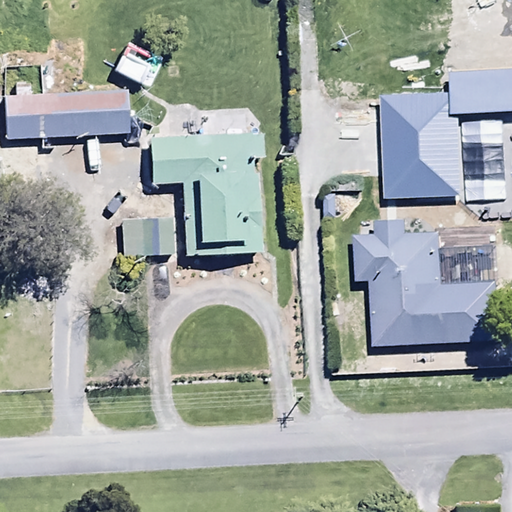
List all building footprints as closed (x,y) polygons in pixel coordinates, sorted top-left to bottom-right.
[(511,0),(454,0),(455,46),(511,45),(511,0)] [(451,8),(433,8),(433,36),(451,36),(451,8)] [(314,44),(296,44),(297,73),(314,73),(314,44)] [(2,100),(4,146),(127,141),(125,95),(2,100)] [(454,112),(420,113),(421,135),(408,136),(411,207),(458,205),(454,112)] [(148,143),(150,193),(180,192),(183,265),(258,262),(254,163),(263,163),(262,141),(243,142),(242,119),(201,121),(201,141),(148,143)] [(171,225),(121,226),(121,264),(172,263),(171,225)] [(358,289),(369,288),(372,353),(497,348),(495,288),(444,290),(441,238),(407,239),(407,227),(375,228),(376,240),(356,241),(358,289)]
